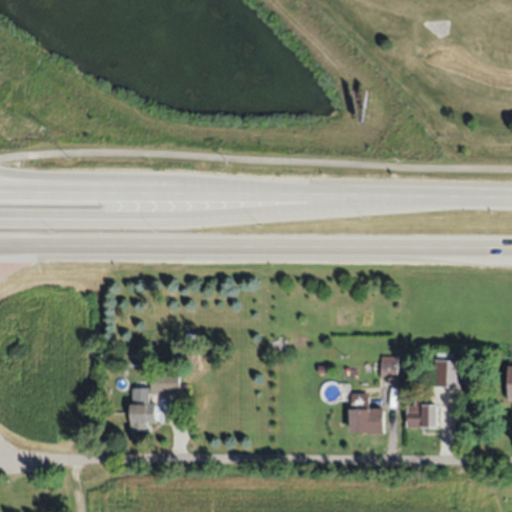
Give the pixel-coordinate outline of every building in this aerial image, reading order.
[(436,387),(461,387),(461,361),(436,361),(436,387)] [(398,362),(381,362),(381,379),(398,379),(398,362)] [(152,375),(151,394),(180,395),(180,375),(152,375)] [(370,394),(351,394),(351,432),(385,432),(385,408),(370,408),(370,394)] [(438,405),(428,405),(428,397),(408,397),(408,428),(438,428),(438,405)] [(156,422),(156,404),(131,404),(131,433),(149,433),(149,422),(156,422)]
